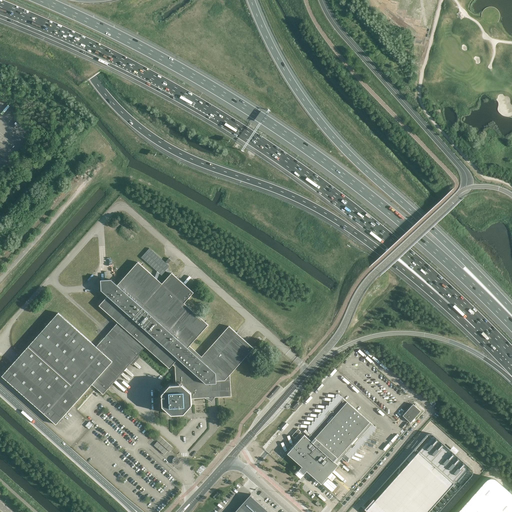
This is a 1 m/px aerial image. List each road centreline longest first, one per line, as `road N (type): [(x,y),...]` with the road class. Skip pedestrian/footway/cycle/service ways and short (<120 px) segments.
road 1 (motorway): [(511,325),(393,215),(245,106),(46,0)]
road 2 (motorway): [(7,7),(151,77),(272,153),(386,239),(478,323)]
road 3 (motorway): [(58,0),(92,79),(153,138),(328,216),(478,323)]
road 4 (motorway): [(511,320),(468,264),(357,163),(311,109),(252,0)]
road 5 (unclassified): [(136,511),(0,389)]
road 6 (unclassified): [(229,463),(308,370)]
